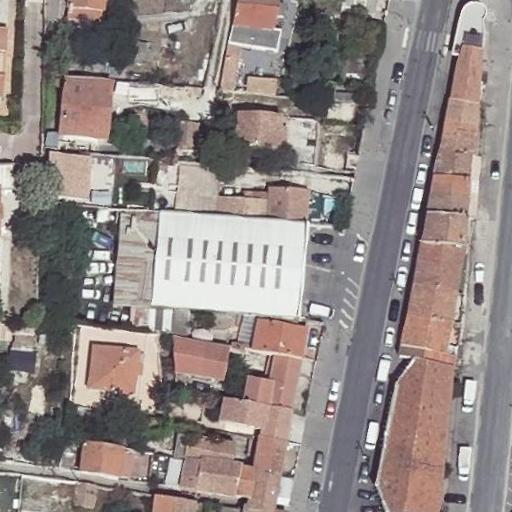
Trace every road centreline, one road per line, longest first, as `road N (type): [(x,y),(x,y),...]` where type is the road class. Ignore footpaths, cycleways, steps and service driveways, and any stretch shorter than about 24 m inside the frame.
road 1 (secondary): [(434,0),(328,511)]
road 2 (residential): [(488,511),(511,301)]
